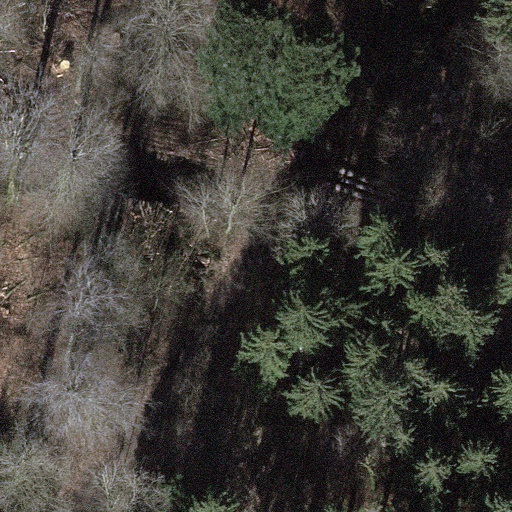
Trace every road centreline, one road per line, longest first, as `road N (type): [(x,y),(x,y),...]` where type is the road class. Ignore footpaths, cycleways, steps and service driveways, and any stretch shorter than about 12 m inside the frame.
road 1 (track): [(0,164),(203,178),(287,203)]
road 2 (track): [(287,203),(440,276)]
road 3 (track): [(440,276),(511,416)]
